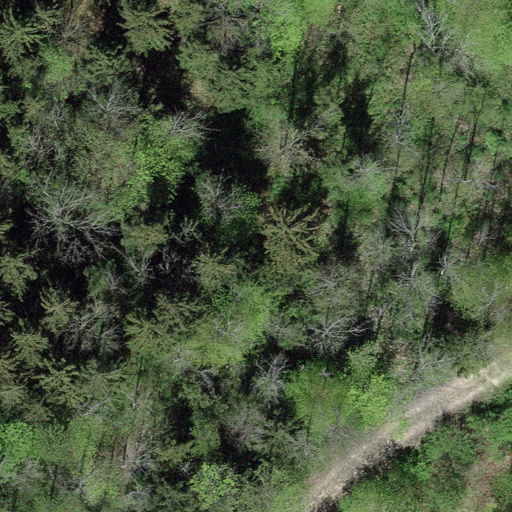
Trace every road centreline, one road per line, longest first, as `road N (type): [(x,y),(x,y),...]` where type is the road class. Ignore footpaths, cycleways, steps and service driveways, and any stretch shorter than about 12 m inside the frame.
road 1 (track): [(422,0),(259,112),(0,333)]
road 2 (track): [(294,511),(338,467),(430,399),(511,358)]
